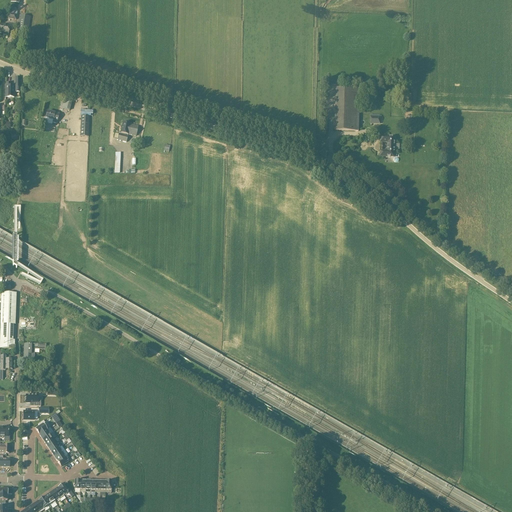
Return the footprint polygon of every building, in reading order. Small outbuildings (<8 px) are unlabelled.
[(30,17),(20,16),(17,31),(27,33),(30,17)] [(0,32),(4,33),(8,33),(9,30),(13,31),(14,25),(7,23),(7,25),(0,23),(0,32)] [(5,97),(14,98),(14,86),(11,86),(11,83),(6,83),(5,86),(5,97)] [(336,88),(335,131),(358,132),(359,89),(336,88)] [(71,102),(63,100),(60,108),(69,111),(71,102)] [(59,115),(55,114),(47,112),(45,118),(53,120),(52,123),(56,124),(59,115)] [(88,137),(89,117),(81,116),(80,136),(88,137)] [(128,135),(130,125),(130,124),(122,122),(120,133),(128,135)] [(128,135),(136,136),(138,126),(130,125),(128,135)] [(117,140),(126,143),(128,136),(119,134),(117,140)] [(380,157),(394,157),(394,137),(380,137),(380,143),(388,143),(388,152),(380,151),(380,157)] [(0,320),(0,321),(0,337),(5,338),(5,324),(15,325),(17,293),(1,293),(0,310),(0,320)] [(12,360),(10,360),(10,356),(6,356),(6,357),(1,357),(1,353),(0,352),(0,346),(12,347),(13,345),(15,345),(15,338),(13,338),(0,338),(0,371),(1,371),(5,371),(5,370),(8,370),(8,371),(9,371),(9,370),(12,370),(12,360)] [(23,361),(34,361),(35,350),(46,350),(46,344),(38,344),(38,345),(35,345),(24,344),(23,361)] [(25,395),(25,404),(28,404),(28,407),(39,407),(39,400),(37,400),(37,396),(25,395)] [(24,412),(23,420),(34,420),(34,419),(37,419),(37,412),(34,412),(24,412)] [(40,427),(35,430),(39,435),(47,430),(48,430),(49,429),(48,429),(45,424),(43,421),(38,425),(40,427)] [(0,438),(5,439),(5,437),(8,437),(8,428),(4,428),(0,428),(0,438)] [(47,430),(39,435),(39,436),(39,435),(42,440),(50,435),(51,434),(48,430),(47,430)] [(42,440),(45,444),(52,440),(53,440),(53,439),(50,435),(42,440)] [(52,440),(45,444),(48,449),(55,445),(55,444),(56,444),(56,443),(54,439),(53,439),(53,440),(52,440)] [(55,445),(48,449),(51,453),(59,448),(56,444),(55,444),(55,445)] [(0,445),(0,453),(9,454),(9,446),(0,445)] [(59,448),(51,453),(54,458),(62,453),(61,452),(59,448)] [(62,453),(54,458),(57,462),(65,457),(62,453)] [(65,457),(57,462),(61,467),(68,462),(66,459),(68,458),(67,456),(65,457)] [(63,485),(58,488),(64,497),(68,494),(71,498),(74,496),(70,491),(68,492),(63,485)] [(58,489),(54,492),(59,500),(60,500),(64,497),(58,488),(58,489)] [(54,492),(49,495),(54,502),(57,500),(58,502),(60,501),(60,500),(59,500),(54,492)] [(49,495),(45,498),(50,505),(50,506),(55,503),(54,502),(49,495)] [(42,499),(38,502),(39,502),(44,509),(47,507),(50,505),(45,498),(44,498),(43,498),(42,499)] [(37,503),(34,505),(38,511),(41,511),(43,511),(44,510),(44,509),(39,502),(38,502),(37,503)]
